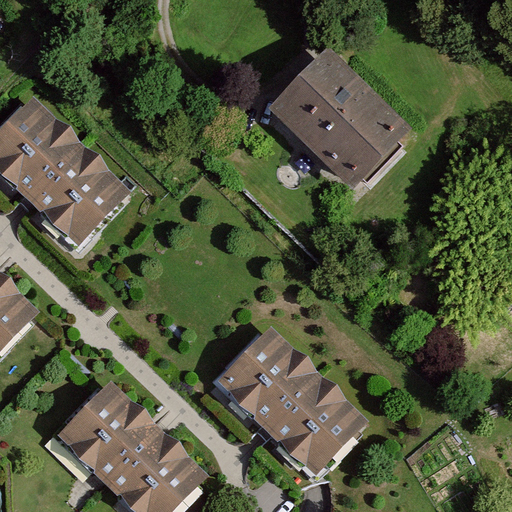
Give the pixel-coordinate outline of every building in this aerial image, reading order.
[(328,49),(272,108),(356,186),(411,128),(328,49)] [(35,110),(0,145),(0,183),(81,263),(135,208),(35,110)] [(0,368),(42,326),(0,285),(0,368)] [(269,339),(219,390),(317,487),(368,436),(269,339)] [(113,394),(58,449),(122,511),(186,511),(210,489),(113,394)]
